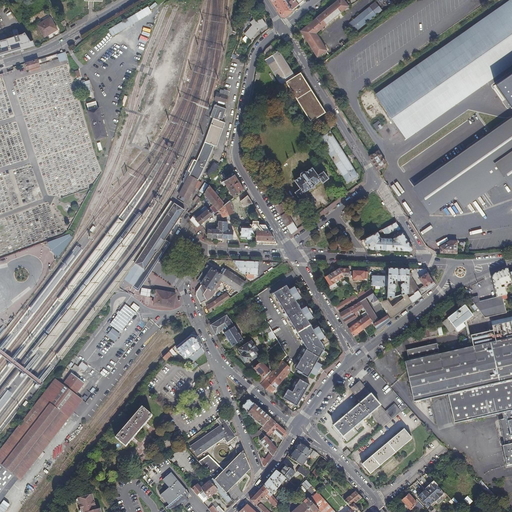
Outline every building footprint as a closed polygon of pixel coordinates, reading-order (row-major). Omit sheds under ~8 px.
[(295,0),(291,0),(288,3),(285,0),(271,0),(282,16),(285,16),(295,8),(293,6),(297,4),(298,3),(295,0)] [(309,39),(319,55),(329,49),(318,32),(350,5),(345,0),(338,0),(302,29),(309,39)] [(511,2),(511,0),(377,97),(378,98),(511,2)] [(349,24),(355,31),(361,27),(383,9),(376,1),(349,24)] [(511,2),(378,98),(392,119),(407,139),(511,63),(511,2)] [(38,24),(45,36),(58,28),(51,17),(38,24)] [(251,25),(244,34),(250,40),(259,30),(266,25),(261,18),(255,22),(253,19),(249,22),(251,25)] [(111,27),(112,30),(115,29),(116,32),(133,25),(130,19),(111,27)] [(0,55),(2,55),(2,57),(5,56),(4,55),(10,53),(21,49),(22,51),(24,51),(23,49),(35,45),(34,40),(31,40),(26,31),(23,33),(19,34),(18,29),(13,30),(15,36),(0,40),(0,55)] [(264,58),(274,51),(271,45),(266,49),(262,55),(264,58)] [(286,83),(312,124),(327,115),(301,74),(296,77),(279,51),(265,60),(281,86),(286,83)] [(58,53),(60,61),(68,60),(66,52),(58,53)] [(27,61),(30,72),(42,69),(40,59),(27,61)] [(511,63),(407,139),(408,140),(511,65),(511,63)] [(73,72),(75,78),(81,76),(79,70),(73,72)] [(511,74),(496,86),(511,108),(511,74)] [(87,96),(94,95),(90,79),(83,81),(87,96)] [(228,102),(229,89),(218,89),(218,101),(228,102)] [(87,111),(95,141),(108,137),(103,119),(99,107),(97,108),(95,101),(86,104),(88,110),(87,111)] [(226,109),(215,105),(210,118),(213,120),(219,122),(219,120),(222,121),(226,109)] [(219,122),(213,120),(204,143),(214,147),(216,148),(225,124),(219,122)] [(511,121),(416,190),(431,213),(458,195),(465,205),(496,184),(498,188),(509,181),(511,185),(511,121)] [(379,133),(385,129),(381,124),(375,128),(379,133)] [(331,134),(321,140),(348,183),(358,177),(331,134)] [(214,147),(204,143),(196,161),(190,173),(188,176),(198,180),(214,147)] [(385,161),(378,150),(369,156),(378,169),(385,166),(385,161)] [(187,172),(190,173),(196,161),(193,160),(187,172)] [(215,162),(208,173),(214,176),(220,165),(215,162)] [(61,195),(86,190),(88,177),(86,177),(84,169),(83,178),(82,173),(79,174),(75,173),(75,174),(71,174),(68,174),(67,178),(60,176),(59,178),(60,178),(54,179),(56,180),(56,185),(59,185),(60,190),(62,180),(63,186),(66,187),(66,188),(66,185),(68,185),(66,191),(63,192),(60,191),(61,195)] [(301,190),(295,194),(300,201),(306,196),(304,193),(320,182),(322,185),(329,180),(324,173),(318,177),(312,169),(306,174),(306,173),(304,173),(301,175),(300,176),(301,177),(301,178),(295,182),(301,190)] [(223,186),(226,185),(234,198),(244,189),(235,176),(234,174),(221,182),(223,186)] [(198,180),(188,176),(178,197),(188,202),(192,194),(193,195),(196,189),(198,190),(202,183),(198,180)] [(392,182),(388,185),(391,190),(396,188),(396,186),(394,183),(392,182)] [(204,194),(214,206),(210,209),(215,214),(219,210),(225,205),(221,201),(210,186),(204,194)] [(247,195),(240,201),(243,207),(253,204),(247,195)] [(56,357),(61,361),(119,287),(122,282),(123,281),(126,276),(128,274),(130,272),(146,247),(148,244),(151,240),(153,237),(154,235),(154,234),(153,233),(161,220),(162,219),(164,220),(174,204),(170,201),(140,246),(124,268),(112,283),(56,357)] [(229,215),(234,213),(230,201),(226,204),(225,205),(229,215)] [(130,272),(139,278),(139,277),(140,275),(141,274),(157,250),(158,251),(160,252),(166,243),(164,242),(163,241),(183,210),(174,204),(164,220),(162,219),(161,220),(153,233),(154,234),(154,235),(153,237),(151,240),(148,244),(146,247),(130,272)] [(225,205),(219,210),(222,217),(225,216),(226,218),(229,217),(229,215),(225,205)] [(288,219),(280,205),(276,207),(292,234),(298,230),(290,218),(288,219)] [(38,350),(44,355),(103,279),(141,227),(153,210),(147,207),(135,224),(97,274),(38,350)] [(210,209),(208,211),(205,207),(192,217),(196,221),(200,225),(215,214),(210,209)] [(197,227),(200,225),(196,221),(192,217),(189,220),(197,227)] [(124,224),(117,219),(97,248),(56,300),(61,304),(124,224)] [(384,233),(387,235),(397,229),(397,230),(400,228),(395,221),(381,229),(384,233)] [(216,230),(207,230),(207,238),(222,238),(223,222),(218,222),(218,228),(216,227),(216,230)] [(223,222),(222,238),(232,239),(233,231),(228,231),(228,229),(227,229),(227,222),(223,222)] [(256,233),(256,240),(275,241),(265,225),(259,224),(259,222),(253,222),(252,224),(249,224),(250,226),(252,230),(256,231),(256,233)] [(250,239),(250,233),(253,233),(252,230),(250,226),(239,226),(239,237),(245,237),(245,239),(250,239)] [(386,238),(387,235),(384,233),(381,229),(377,231),(381,237),(386,238)] [(393,238),(386,238),(381,237),(377,231),(361,240),(367,249),(391,250),(411,251),(412,248),(401,231),(396,234),(397,235),(393,238)] [(73,237),(69,234),(61,237),(47,243),(48,246),(50,252),(56,257),(58,258),(68,244),(72,239),(73,237)] [(450,241),(441,246),(441,253),(457,254),(458,242),(450,241)] [(139,278),(130,272),(128,274),(126,276),(123,281),(135,288),(138,290),(141,284),(157,261),(168,244),(167,243),(166,243),(160,252),(158,251),(157,250),(141,274),(140,275),(139,277),(139,278)] [(28,310),(34,315),(83,250),(80,248),(78,247),(76,245),(58,269),(28,310)] [(234,261),(243,274),(254,274),(254,276),(256,276),(256,274),(257,274),(257,262),(248,261),(234,261)] [(200,283),(211,268),(207,265),(197,281),(200,283)] [(227,293),(207,306),(208,307),(211,312),(250,285),(247,280),(244,282),(225,270),(221,274),(211,268),(200,283),(201,284),(196,291),(196,295),(200,304),(206,300),(205,298),(211,295),(221,280),(235,289),(232,295),(229,296),(227,293)] [(338,281),(337,279),(343,275),(339,268),(325,277),(329,284),(327,285),(330,290),(337,286),(335,283),(338,281)] [(396,296),(396,287),(398,286),(398,282),(397,281),(395,281),(394,281),(394,279),(405,280),(405,281),(403,281),(402,282),(402,285),(403,286),(403,294),(406,293),(408,292),(409,273),(409,268),(400,268),(388,268),(388,275),(388,286),(388,297),(388,299),(390,296),(396,296)] [(500,286),(506,285),(510,284),(508,274),(507,268),(500,271),(492,275),(492,276),(491,277),(491,279),(496,298),(501,296),(506,295),(504,288),(500,288),(500,286)] [(427,290),(435,284),(429,275),(425,269),(416,269),(418,276),(424,285),(427,291),(427,290)] [(353,270),(353,279),(367,279),(368,272),(364,272),(364,271),(353,270)] [(411,276),(411,273),(409,273),(408,292),(406,293),(409,297),(414,293),(413,293),(419,289),(418,289),(411,276)] [(388,286),(388,275),(371,275),(371,286),(376,286),(376,289),(380,289),(380,286),(388,286)] [(301,296),(294,286),(290,289),(287,283),(274,291),(309,347),(296,367),(295,369),(298,371),(297,372),(300,374),(300,373),(308,378),(311,373),(316,377),(322,366),(323,366),(330,355),(324,352),(325,348),(324,345),(329,342),(326,336),(325,336),(319,326),(319,325),(314,316),(313,316),(307,306),(307,305),(302,296),(301,296)] [(420,296),(427,291),(424,285),(418,289),(419,289),(413,293),(414,293),(409,297),(411,302),(412,302),(420,296)] [(140,296),(150,298),(151,290),(141,289),(140,296)] [(360,292),(364,298),(372,293),(370,289),(365,292),(363,290),(360,292)] [(178,294),(158,290),(155,304),(175,308),(178,294)] [(295,367),(296,367),(309,347),(274,291),(270,293),(305,347),(294,363),(295,367)] [(376,300),(372,293),(364,298),(362,299),(359,301),(363,307),(364,309),(366,312),(367,314),(372,322),(376,329),(383,324),(390,319),(390,318),(384,305),(380,301),(379,301),(387,313),(377,320),(369,308),(379,301),(377,301),(376,300)] [(380,301),(384,305),(390,318),(392,316),(394,314),(399,311),(400,310),(402,309),(404,307),(409,303),(411,302),(409,297),(406,293),(403,294),(405,297),(392,306),(388,299),(380,301)] [(505,314),(501,296),(496,298),(500,315),(505,314)] [(470,299),(485,319),(490,317),(483,301),(479,302),(478,297),(476,297),(470,299)] [(483,301),(490,317),(500,315),(496,298),(483,301)] [(357,310),(361,308),(363,307),(359,301),(357,302),(358,303),(359,303),(359,304),(340,314),(342,317),(346,323),(359,315),(358,312),(357,310)] [(137,311),(140,307),(134,303),(131,307),(137,311)] [(338,312),(346,308),(343,304),(336,308),(338,312)] [(137,313),(126,305),(111,324),(122,332),(137,313)] [(448,319),(448,320),(443,324),(451,334),(456,330),(459,333),(466,327),(464,324),(473,316),(466,306),(448,319)] [(211,312),(208,307),(201,308),(205,316),(211,312)] [(367,314),(363,317),(349,329),(353,336),(372,322),(367,314)] [(224,333),(235,326),(231,319),(230,319),(228,315),(211,326),(214,332),(216,336),(223,331),(224,333)] [(504,333),(511,330),(511,318),(501,321),(504,333)] [(407,350),(410,362),(406,362),(414,402),(448,396),(454,425),(505,413),(511,443),(511,330),(504,333),(501,321),(490,323),(494,343),(440,355),(438,344),(407,350)] [(224,333),(224,334),(232,346),(243,339),(235,326),(224,333)] [(277,342),(268,326),(261,330),(264,336),(265,335),(268,339),(271,337),(272,339),(266,345),(269,350),(275,345),(277,342)] [(115,341),(121,334),(113,328),(107,335),(115,341)] [(490,331),(470,335),(472,346),(492,342),(490,331)] [(204,352),(201,349),(199,342),(197,337),(191,336),(177,348),(185,359),(189,358),(193,362),(203,354),(204,353),(204,352)] [(250,341),(236,350),(243,361),(249,357),(250,359),(256,356),(257,353),(255,351),(255,350),(250,341)] [(171,354),(174,351),(172,349),(163,357),(165,360),(169,356),(172,358),(174,358),(176,358),(178,359),(180,360),(182,358),(179,358),(174,354),(172,356),(171,354)] [(271,393),(289,373),(289,368),(280,360),(270,372),(264,379),(260,384),(268,390),(271,393)] [(264,379),(270,372),(260,361),(253,368),(264,379)] [(64,386),(57,380),(0,452),(0,494),(16,475),(22,479),(83,401),(77,396),(85,385),(72,375),(64,386)] [(292,392),(287,389),(282,399),(296,406),(301,397),(300,397),(301,395),(302,396),(309,385),(299,379),(292,392)] [(381,428),(401,411),(398,409),(394,404),(385,412),(359,381),(349,389),(360,403),(332,426),(345,441),(356,432),(353,428),(369,414),(381,428)] [(8,389),(0,398),(0,409),(13,393),(8,389)] [(248,399),(241,407),(242,408),(248,414),(255,405),(248,399)] [(248,414),(262,427),(270,418),(262,410),(255,405),(248,414)] [(115,436),(125,446),(152,415),(142,406),(115,436)] [(227,443),(235,438),(225,423),(226,422),(222,416),(219,418),(216,420),(220,426),(189,446),(196,457),(223,439),(227,443)] [(261,429),(267,434),(276,424),(273,421),(270,418),(262,427),(261,429)] [(286,432),(276,424),(267,434),(269,436),(275,430),(284,439),(286,435),(286,432)] [(405,427),(361,464),(370,474),(383,463),(413,438),(405,427)] [(264,459),(261,464),(262,467),(265,467),(270,460),(274,454),(277,450),(267,439),(262,435),(261,437),(262,438),(259,442),(269,451),(268,452),(269,453),(264,459)] [(310,453),(299,445),(295,450),(307,458),(310,453)] [(246,460),(242,450),(222,471),(209,455),(198,462),(209,475),(225,494),(233,487),(250,469),(246,460)] [(300,465),(301,466),(307,458),(295,450),(289,458),(300,465)] [(316,452),(314,451),(309,459),(313,462),(319,454),(316,452)] [(300,465),(296,471),(302,476),(306,470),(301,466),(300,465)] [(285,479),(287,480),(293,473),(285,466),(278,473),(285,479)] [(272,496),(284,481),(285,479),(278,473),(275,471),(272,475),(263,487),(272,496)] [(169,505),(165,508),(166,509),(170,508),(173,507),(176,505),(178,504),(182,501),(184,499),(185,498),(188,494),(188,493),(186,490),(185,491),(170,473),(162,480),(168,488),(160,495),(169,505)] [(206,496),(208,499),(216,491),(227,504),(231,500),(225,494),(209,475),(205,479),(208,482),(200,489),(196,484),(191,489),(196,496),(199,494),(203,499),(206,496)] [(255,495),(250,501),(256,506),(265,496),(269,500),(268,501),(275,508),(276,507),(280,504),(276,500),(272,496),(263,487),(255,495)] [(431,504),(433,506),(437,503),(426,490),(418,497),(427,507),(431,504)] [(100,511),(99,507),(96,508),(91,492),(77,497),(75,497),(77,501),(78,505),(79,508),(80,511),(100,511)] [(320,511),(334,511),(317,492),(309,500),(308,498),(296,509),(298,511),(318,511),(319,511),(320,511)] [(362,498),(356,492),(344,502),(350,508),(355,506),(354,505),(362,498)] [(203,503),(208,499),(206,496),(203,499),(199,494),(196,496),(203,503)] [(417,503),(409,494),(402,500),(411,509),(417,503)] [(415,507),(418,511),(423,506),(420,503),(415,507)] [(454,503),(449,508),(453,511),(458,507),(454,503)]
